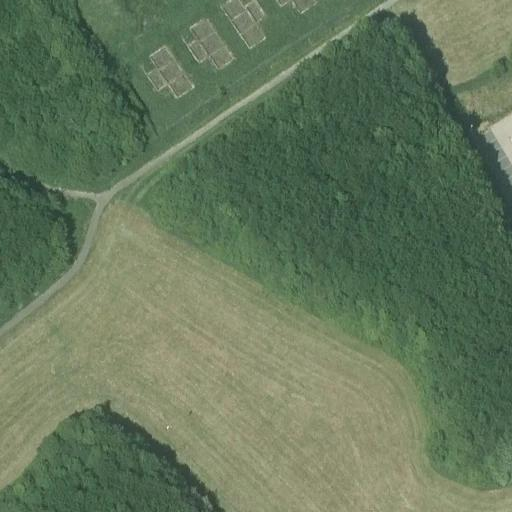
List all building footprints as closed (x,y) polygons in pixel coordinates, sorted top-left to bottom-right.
[(230,0),(219,8),(249,52),(267,40),(257,25),(267,19),(254,0),(244,7),(239,0),(230,0)] [(300,17),(318,5),(314,0),(273,0),(280,10),(290,3),(300,17)] [(147,13),(138,19),(145,29),(153,23),(147,13)] [(217,73),(235,61),(206,17),(188,30),(195,41),(185,47),(198,66),(208,59),(217,73)] [(176,101),(194,89),(164,45),(147,58),(154,69),(144,76),(157,94),(167,87),(176,101)]
